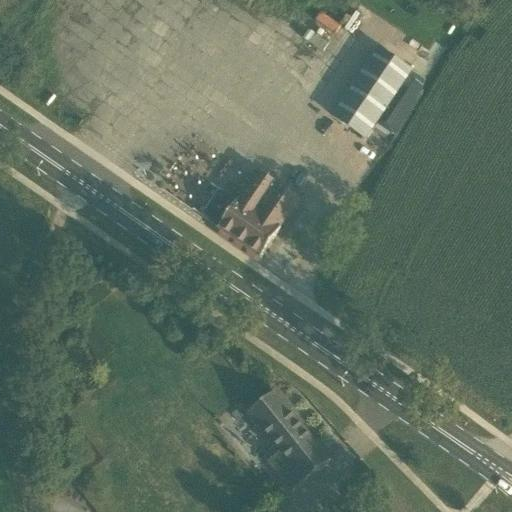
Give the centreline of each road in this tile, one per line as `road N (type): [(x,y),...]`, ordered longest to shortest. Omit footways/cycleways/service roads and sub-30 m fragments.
road 1 (primary): [(500,470),(0,128)]
road 2 (track): [(79,183),(41,259),(15,341),(10,401),(28,511)]
